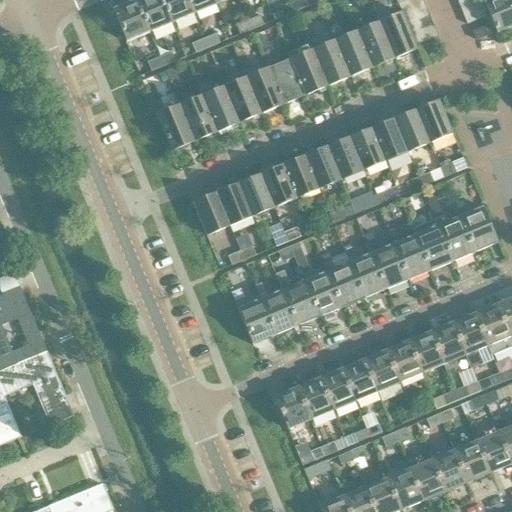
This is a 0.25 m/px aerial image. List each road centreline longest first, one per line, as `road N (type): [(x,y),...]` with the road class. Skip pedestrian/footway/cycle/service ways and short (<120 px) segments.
road 1 (residential): [(112,213),(511,49)]
road 2 (residential): [(136,511),(0,174)]
road 3 (residential): [(511,275),(192,409)]
road 4 (tertiary): [(192,409),(112,213)]
road 5 (tertiary): [(112,213),(31,18)]
